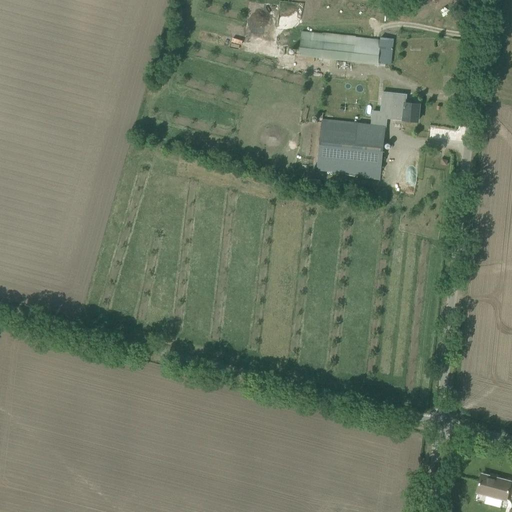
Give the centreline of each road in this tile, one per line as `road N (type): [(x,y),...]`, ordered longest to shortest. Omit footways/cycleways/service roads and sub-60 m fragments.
road 1 (unclassified): [(439,424),(0,310)]
road 2 (unclassified): [(439,424),(481,0)]
